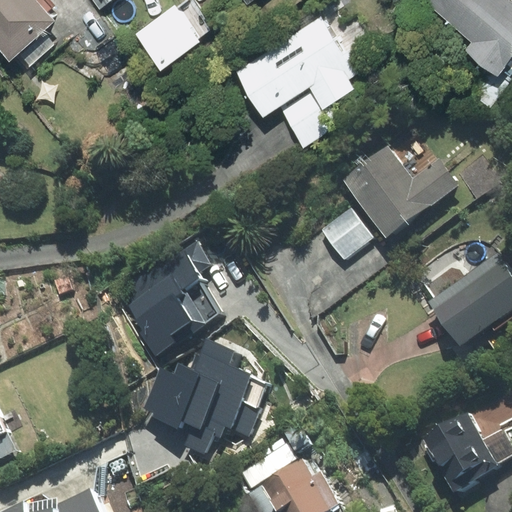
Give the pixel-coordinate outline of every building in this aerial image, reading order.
[(55,20),(38,0),(0,0),(0,46),(9,58),(55,20)] [(511,0),(430,0),(426,6),(470,41),(464,48),(480,62),(470,74),(483,84),(499,97),(511,82),(501,74),(511,60),(511,0)] [(199,43),(173,6),(134,33),(159,70),(199,43)] [(356,88),(322,21),(235,64),(261,115),(283,104),(304,144),(340,126),(328,103),(356,88)] [(344,266),(379,240),(384,246),(458,191),(437,163),(413,181),(383,141),(334,178),(357,209),(321,235),(344,266)] [(459,360),(511,322),(511,243),(422,307),(459,360)] [(209,262),(197,244),(120,292),(159,352),(172,343),(167,335),(188,322),(197,324),(219,314),(193,272),(209,262)] [(233,353),(207,341),(190,375),(177,369),(173,377),(160,371),(142,410),(182,429),(186,419),(198,420),(187,442),(206,451),(215,433),(220,435),(228,418),(245,426),(264,386),(226,368),(233,353)] [(511,466),(511,432),(498,405),(419,445),(446,499),(511,466)] [(260,511),(341,511),(347,509),(299,432),(235,472),(260,511)] [(95,511),(88,495),(59,508),(60,511),(95,511)]
